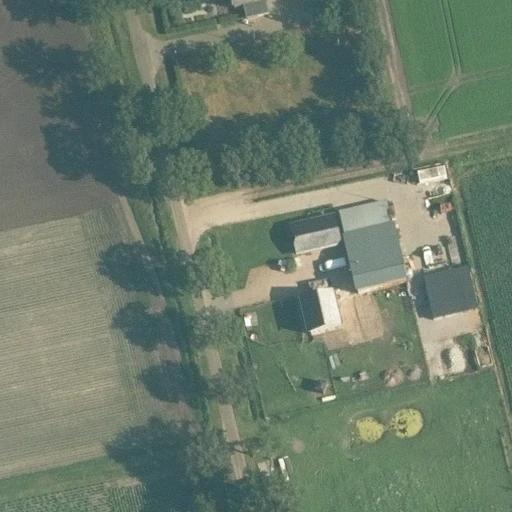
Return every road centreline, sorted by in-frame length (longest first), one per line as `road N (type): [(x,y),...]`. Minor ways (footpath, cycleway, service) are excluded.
road 1 (unclassified): [(249,511),(127,0)]
road 2 (track): [(0,491),(232,441)]
